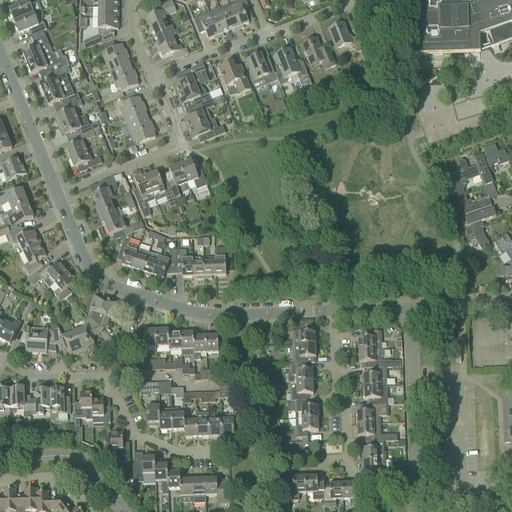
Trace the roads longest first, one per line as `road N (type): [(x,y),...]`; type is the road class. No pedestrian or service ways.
road 1 (residential): [(152,76),(349,0)]
road 2 (residential): [(417,511),(409,308)]
road 3 (residential): [(134,294),(200,317),(330,312)]
road 4 (residential): [(56,195),(166,150),(175,129),(152,76)]
road 5 (unknown): [(107,139),(149,231),(215,240)]
road 6 (residential): [(230,448),(174,450),(137,436),(110,376)]
road 7 (residential): [(344,461),(347,406),(333,400),(330,312)]
road 8 (tertiary): [(121,511),(76,458),(0,458)]
road 9 (residential): [(56,195),(92,271),(134,294)]
